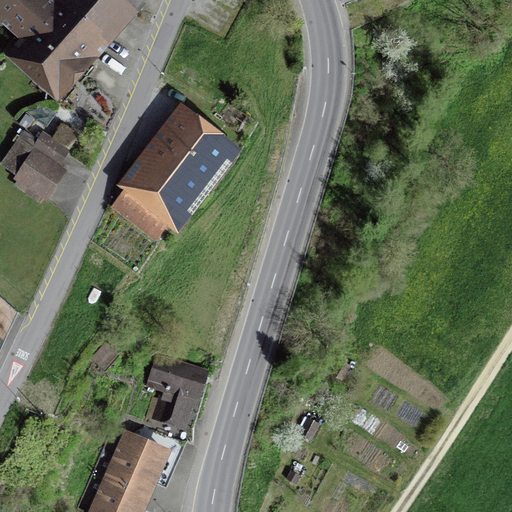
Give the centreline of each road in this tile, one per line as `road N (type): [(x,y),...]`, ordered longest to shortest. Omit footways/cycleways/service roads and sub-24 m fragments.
road 1 (secondary): [(319,0),(327,66),(316,141),(211,511)]
road 2 (residential): [(179,0),(0,401)]
road 3 (track): [(395,511),(511,339)]
